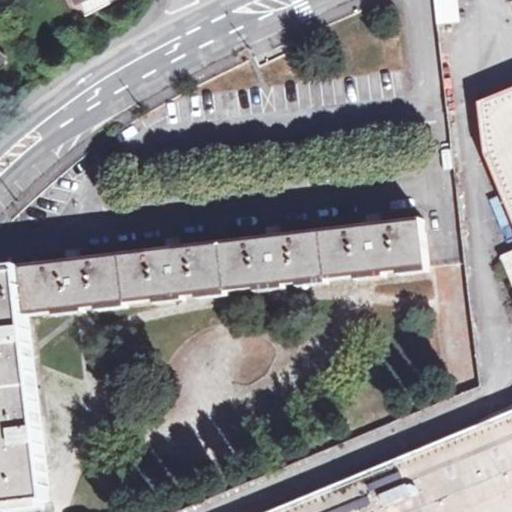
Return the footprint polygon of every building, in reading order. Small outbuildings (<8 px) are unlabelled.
[(75,0),(83,14),(110,0),(75,0)] [(460,0),(434,0),(437,26),(462,23),(460,0)] [(511,88),(478,103),(486,161),(511,224),(511,250),(500,256),(511,285),(511,88)] [(26,275),(32,317),(430,271),(425,222),(382,227),(381,222),(366,224),(367,229),(282,238),(281,233),(266,235),(266,241),(181,250),(181,245),(164,247),(165,253),(81,262),(80,256),(65,258),(65,263),(25,269),(26,275)] [(32,317),(26,275),(0,277),(0,437),(7,506),(50,502),(32,317)] [(511,511),(511,414),(404,459),(389,466),(375,471),(277,511),(511,511)]
